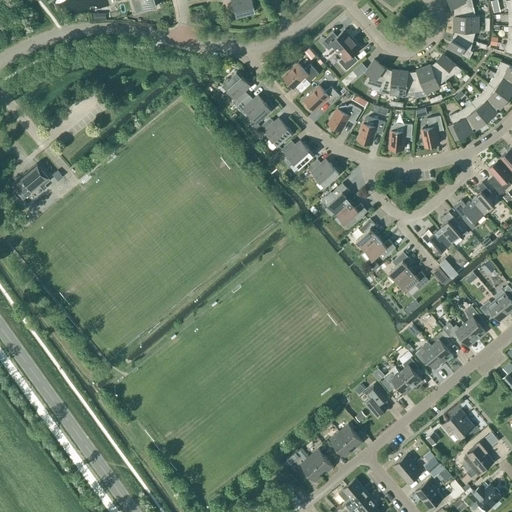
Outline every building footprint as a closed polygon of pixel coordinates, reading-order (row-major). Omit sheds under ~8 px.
[(132,0),(136,11),(143,9),(143,10),(156,6),(153,0),(132,0)] [(230,0),(235,16),(254,11),(250,0),(230,0)] [(452,3),(454,11),(473,7),(472,0),(448,0),(449,1),(450,0),(453,0),(454,2),(452,3)] [(458,19),(458,21),(458,23),(478,24),(479,16),(476,16),(473,7),(454,11),(456,19),(458,19)] [(458,27),(456,27),(454,35),(473,40),(475,31),(478,31),(478,24),(458,23),(458,25),(458,27)] [(333,46),(338,52),(353,38),(345,29),(337,36),(333,32),(322,42),(329,50),(333,46)] [(470,50),(473,40),(454,35),(451,43),(453,44),(452,46),(451,48),(469,58),(473,51),(470,50)] [(498,37),(491,36),(490,44),(497,45),(498,37)] [(353,54),(361,47),(353,38),(338,52),(342,57),(338,61),(346,70),(358,60),(353,54)] [(309,48),(304,51),(311,59),(315,56),(309,48)] [(442,59),(441,58),(435,62),(446,79),(454,73),(456,75),(461,69),(446,56),(445,58),(442,59)] [(372,84),(381,88),(388,69),(380,66),(380,68),(377,67),(376,66),(379,62),(374,59),(365,72),(369,75),(364,82),(371,87),(372,84)] [(498,68),(496,73),(511,81),(511,65),(501,61),(498,68)] [(427,70),(425,71),(432,90),(440,87),(438,84),(446,79),(435,62),(428,67),(429,69),(427,70)] [(309,81),(318,73),(310,64),(304,69),(299,63),(284,77),(286,80),(286,81),(290,85),(291,84),(293,87),(305,76),(309,81)] [(390,94),(398,95),(400,75),(398,75),(396,74),(396,72),(388,69),(381,88),(391,91),(390,94)] [(341,80),(346,86),(357,75),(353,70),(341,80)] [(425,93),(432,90),(425,71),(423,72),(421,72),(421,70),(412,71),(415,91),(424,90),(425,93)] [(235,98),(232,101),(237,106),(249,95),(245,90),(250,85),(237,71),(222,84),(235,98)] [(402,75),(400,75),(398,95),(405,95),(405,93),(415,91),(412,71),(404,73),(404,75),(402,75)] [(493,77),(488,83),(508,98),(511,94),(510,94),(511,89),(511,81),(496,73),(493,77)] [(484,89),(481,93),(497,109),(505,100),(506,101),(508,98),(488,83),(484,89)] [(326,99),(331,104),(340,95),(331,86),(325,91),(320,86),(305,100),(308,102),(307,103),(311,107),(312,107),(314,109),(326,99)] [(461,90),(454,96),(458,100),(464,94),(461,90)] [(477,97),(477,96),(471,101),(487,120),(490,118),(489,117),(497,109),(481,93),(477,97)] [(249,95),(237,106),(241,110),(246,116),(249,113),(257,122),(271,109),(258,94),(253,99),(249,95)] [(365,107),(368,101),(361,97),(358,103),(365,107)] [(465,106),(466,106),(461,109),(473,128),(483,122),(484,123),(487,120),(471,101),(465,106)] [(346,105),(339,106),(329,124),(340,130),(347,119),(353,122),(361,109),(351,103),(349,104),(347,106),(346,105)] [(379,112),(386,115),(388,109),(381,106),(379,112)] [(464,135),(464,134),(473,128),(461,109),(457,112),(457,111),(450,115),(454,123),(449,125),(456,139),(464,135)] [(443,129),(440,115),(427,118),(429,127),(422,129),(426,146),(439,144),(436,131),(443,129)] [(368,116),(365,118),(358,140),(371,144),(375,131),(382,133),(385,121),(368,116)] [(278,145),(292,132),(279,117),(274,121),(270,117),(260,126),(278,145)] [(392,125),(392,130),(391,130),(390,148),(403,149),(404,136),(412,137),(413,124),(395,123),(392,125)] [(282,149),(299,168),(313,155),(300,140),(296,144),(292,140),(282,149)] [(511,150),(510,148),(500,158),(511,170),(511,150)] [(325,186),(339,173),(326,158),(322,162),(318,158),(308,167),(325,186)] [(507,180),(511,175),(511,174),(499,159),(488,168),(495,176),(489,181),(500,194),(511,184),(507,180)] [(43,190),(41,187),(50,180),(36,163),(11,184),(15,188),(11,191),(19,200),(22,197),(25,201),(28,198),(31,200),(43,190)] [(330,191),(325,196),(328,204),(336,213),(350,201),(345,194),(350,190),(343,182),(331,192),(330,191)] [(478,193),(472,199),(484,213),(494,205),(487,196),(491,192),(482,182),(474,189),(478,193)] [(511,196),(508,192),(503,196),(507,201),(511,197),(511,196)] [(475,221),(484,213),(472,199),(466,204),(462,200),(454,207),(463,217),(461,219),(472,229),(474,228),(475,221)] [(350,201),(336,213),(344,223),(348,227),(356,220),(367,211),(360,203),(356,207),(350,201)] [(445,223),(439,228),(451,242),(461,234),(467,234),(468,233),(459,221),(458,221),(449,211),(441,218),(445,223)] [(356,240),(364,249),(378,237),(373,231),(378,227),(371,219),(360,228),(364,233),(356,240)] [(442,251),(451,242),(439,228),(433,233),(429,229),(421,236),(430,246),(434,242),(442,251)] [(384,243),(378,237),(364,249),(372,259),(381,251),(385,256),(395,247),(388,239),(384,243)] [(396,265),(388,272),(397,282),(411,269),(406,263),(410,259),(403,251),(392,261),(396,265)] [(375,260),(370,264),(375,270),(380,266),(375,260)] [(495,268),(489,260),(481,267),(487,274),(495,268)] [(443,282),(448,278),(439,267),(433,272),(443,282)] [(411,269),(397,282),(405,291),(407,290),(411,295),(419,288),(429,280),(421,271),(417,275),(411,269)] [(469,276),(465,279),(469,284),(473,280),(469,276)] [(511,299),(511,289),(508,284),(494,296),(508,313),(511,309),(511,300),(511,299)] [(500,320),(508,313),(494,296),(493,296),(496,299),(491,303),(489,300),(480,307),(489,319),(495,314),(500,320)] [(469,319),(464,323),(477,339),(486,332),(478,323),(483,319),(472,306),(465,311),(469,319)] [(469,346),(477,339),(464,323),(459,327),(456,324),(453,326),(449,322),(444,326),(439,319),(436,321),(443,330),(444,329),(449,336),(450,337),(452,335),(457,340),(461,337),(469,346)] [(434,337),(436,341),(431,345),(444,361),(452,354),(445,345),(449,341),(447,338),(449,336),(444,329),(443,330),(434,337)] [(414,349),(408,343),(405,346),(410,352),(414,349)] [(428,359),(435,368),(444,361),(431,345),(426,350),(422,347),(415,353),(423,363),(428,359)] [(405,367),(400,371),(413,387),(421,380),(414,371),(419,367),(410,357),(403,363),(405,367)] [(392,372),(381,381),(390,391),(397,385),(404,394),(413,387),(400,371),(395,375),(392,372)] [(511,390),(511,378),(508,374),(502,379),(511,390)] [(386,409),(382,405),(387,401),(373,384),(364,392),(369,398),(364,402),(376,417),(386,409)] [(456,430),(461,436),(473,426),(464,415),(465,414),(461,409),(442,424),(451,435),(456,430)] [(355,416),(359,422),(366,416),(362,411),(355,416)] [(363,441),(348,424),(339,431),(354,449),(363,441)] [(330,438),(345,456),(354,449),(339,431),(330,438)] [(440,439),(434,431),(425,438),(431,446),(440,439)] [(467,454),(481,471),(493,461),(485,452),(492,446),(484,437),(476,445),(477,446),(467,454)] [(428,450),(423,444),(412,453),(416,459),(428,450)] [(333,466),(318,448),(309,456),(324,473),(333,466)] [(431,451),(423,458),(432,469),(440,462),(431,451)] [(407,454),(393,465),(401,474),(414,463),(407,454)] [(300,463),(315,481),(324,473),(309,456),(300,463)] [(408,483),(422,472),(414,463),(401,474),(408,483)] [(445,467),(441,463),(429,472),(434,477),(445,467)] [(355,478),(342,489),(349,498),(363,486),(355,478)] [(428,479),(415,491),(422,500),(436,488),(428,479)] [(481,503),(487,509),(491,505),(494,509),(501,502),(498,499),(502,496),(491,484),(483,491),(478,487),(469,496),(478,506),(481,503)] [(357,507),(370,495),(363,486),(349,498),(357,507)] [(451,493),(455,498),(462,491),(458,486),(451,493)] [(430,509),(443,497),(436,488),(422,500),(430,509)] [(367,511),(374,507),(375,507),(378,504),(370,495),(357,507),(361,511),(367,511)] [(338,511),(347,511),(352,508),(346,503),(338,511)]
